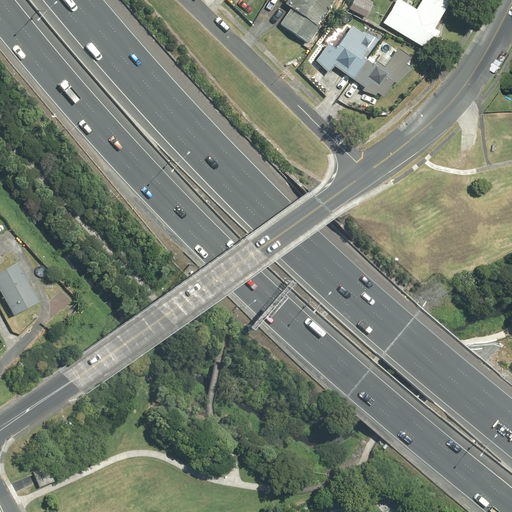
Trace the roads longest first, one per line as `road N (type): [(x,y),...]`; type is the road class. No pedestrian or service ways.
road 1 (motorway): [(510,511),(218,244),(0,0)]
road 2 (motorway): [(56,0),(293,255),(511,443)]
road 3 (secondary): [(69,382),(364,173)]
road 4 (residential): [(190,0),(364,173)]
road 5 (secondary): [(364,173),(436,114),(511,0)]
